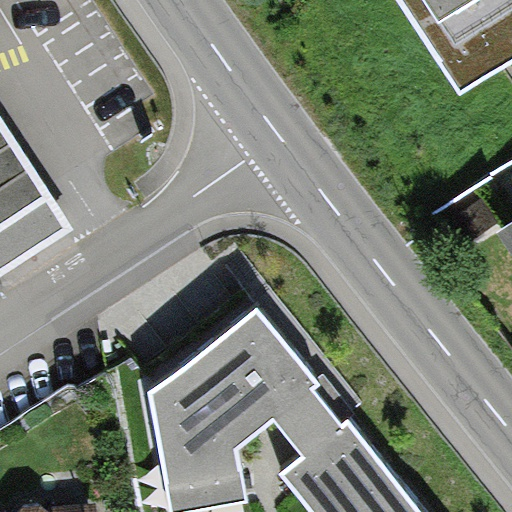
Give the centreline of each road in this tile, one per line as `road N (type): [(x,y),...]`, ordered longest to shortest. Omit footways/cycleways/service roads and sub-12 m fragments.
road 1 (secondary): [(511,425),(283,140)]
road 2 (residential): [(0,322),(283,140)]
road 3 (secondary): [(283,140),(181,0)]
